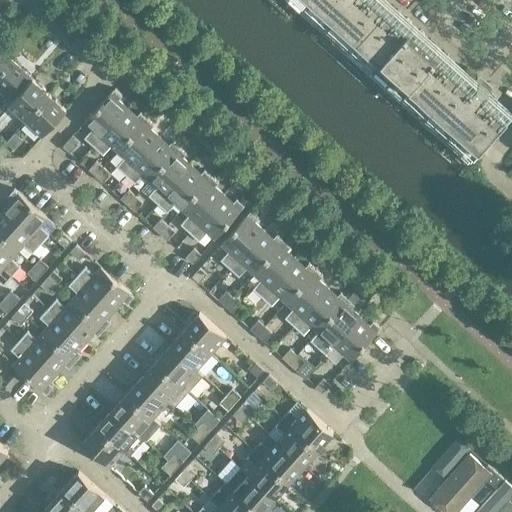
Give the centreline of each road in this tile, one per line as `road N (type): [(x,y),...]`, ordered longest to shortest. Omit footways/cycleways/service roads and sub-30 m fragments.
road 1 (residential): [(432,511),(177,284)]
road 2 (residential): [(35,168),(111,75),(33,0)]
road 3 (residential): [(52,434),(70,397),(177,284)]
road 4 (residential): [(177,284),(35,168)]
